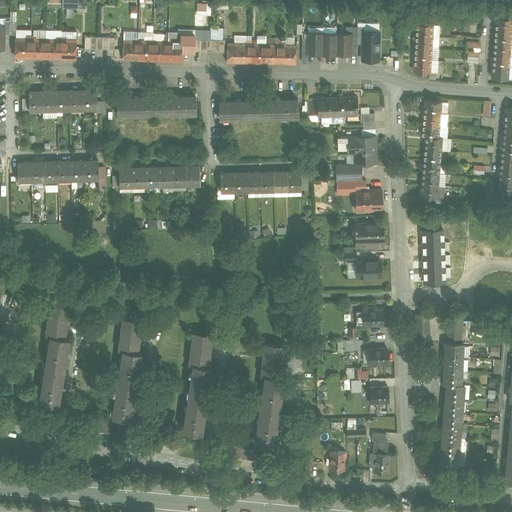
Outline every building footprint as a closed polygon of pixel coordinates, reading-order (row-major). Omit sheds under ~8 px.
[(211,4),(198,3),(197,15),(210,15),(211,4)] [(511,26),(511,17),(497,16),(496,29),(511,30),(511,26)] [(433,24),(417,23),(417,35),(433,36),(433,24)] [(222,39),(222,28),(211,28),(211,30),(210,38),(222,39)] [(210,38),(211,30),(197,29),(197,38),(210,38)] [(511,30),(496,29),(495,41),(511,42),(511,30)] [(379,30),(364,30),(364,43),(364,59),(379,59),(379,30)] [(323,32),(309,32),(309,38),(308,52),(308,53),(323,53),(323,33),(323,32)] [(181,33),(180,41),(184,42),(184,52),(195,52),(195,51),(196,39),(196,34),(181,33)] [(337,34),(323,33),(323,53),(323,54),(337,54),(337,53),(337,34)] [(352,33),(337,33),(337,34),(337,53),(351,54),(351,53),(352,37),(352,33)] [(27,38),(16,38),(16,57),(32,57),(32,35),(27,35),(27,38)] [(47,38),(37,38),(37,35),(32,35),(32,57),(46,57),(47,38)] [(56,38),(47,38),(46,57),(61,57),(62,35),(56,35),(56,38)] [(77,39),(67,39),(67,35),(62,35),(61,57),(77,58),(77,39)] [(433,36),(417,35),(416,47),(432,48),(433,36)] [(134,40),(124,40),(124,59),(139,59),(139,37),(134,37),(134,40)] [(154,41),(144,41),(145,38),(139,37),(139,59),(153,59),(154,41)] [(163,41),(154,41),(153,59),(168,60),(169,38),(164,38),(163,41)] [(180,41),(174,41),(174,38),(169,38),(168,60),(184,61),(184,52),(184,42),(180,41)] [(225,40),(213,40),(213,51),(225,52),(225,40)] [(247,43),(228,43),(228,62),(251,62),(252,40),(247,40),(247,43)] [(267,44),(257,44),(257,41),(252,40),(251,62),(266,63),(267,44)] [(466,61),(478,62),(480,42),(467,40),(466,48),(468,48),(466,61)] [(276,44),(267,44),(266,63),(281,63),(282,41),(276,41),(276,44)] [(286,41),(282,41),(281,63),(296,63),(296,45),(286,44),(286,41)] [(511,42),(495,41),(494,53),(510,54),(511,42)] [(432,48),(416,47),(415,59),(431,60),(432,48)] [(510,54),(494,53),(493,64),(509,66),(510,54)] [(431,60),(415,59),(414,71),(430,72),(431,60)] [(509,66),(493,64),(492,77),(508,78),(509,66)] [(96,89),(82,90),(83,108),(97,108),(97,101),(96,89)] [(69,90),(55,91),(56,109),(69,109),(69,90)] [(82,90),(69,90),(69,109),(83,108),(82,90)] [(42,91),(29,91),(29,98),(30,110),(43,110),(42,91)] [(56,109),(55,91),(42,91),(43,110),(56,109)] [(197,96),(117,98),(117,114),(197,112),(197,96)] [(344,97),(331,98),(332,115),(345,114),(344,97)] [(358,97),(344,97),(345,114),(358,114),(358,97)] [(318,98),(308,98),(308,115),(318,114),(318,98)] [(331,98),(318,98),(318,114),(318,115),(332,115),(331,98)] [(442,101),(426,99),(425,111),(441,113),(442,101)] [(298,100),(220,101),(220,118),(298,117),(298,100)] [(491,101),(484,100),(482,116),(489,117),(491,101)] [(441,113),(425,111),(424,123),(439,125),(441,113)] [(375,112),(361,113),(361,122),(363,122),(375,121),(375,112)] [(439,125),(424,123),(423,135),(427,135),(438,136),(439,125)] [(511,131),(504,131),(503,143),(511,144),(511,131)] [(376,135),(348,136),(349,152),(356,152),(356,162),(377,161),(376,135)] [(438,136),(427,135),(425,148),(441,149),(442,137),(438,136)] [(348,136),(340,136),(340,153),(349,152),(348,136)] [(511,144),(503,143),(502,155),(511,156),(511,144)] [(441,149),(425,148),(424,160),(440,161),(441,149)] [(511,156),(502,155),(501,167),(511,168),(511,156)] [(99,179),(99,160),(85,161),(86,179),(99,179)] [(440,161),(424,160),(423,172),(439,173),(440,161)] [(58,161),(45,162),(45,180),(59,180),(58,161)] [(72,161),(58,161),(59,180),(72,179),(72,161)] [(85,161),(72,161),(72,179),(86,179),(85,161)] [(32,162),(18,163),(19,181),(32,180),(32,162)] [(45,162),(32,162),(32,180),(45,180),(45,162)] [(350,166),(350,163),(337,163),(337,180),(353,179),(363,179),(362,166),(350,166)] [(174,166),(161,167),(161,185),(175,185),(174,166)] [(187,166),(174,166),(175,185),(188,185),(187,166)] [(201,184),(201,166),(187,166),(188,185),(201,184)] [(147,167),(134,168),(134,186),(148,186),(147,167)] [(161,167),(147,167),(148,186),(161,185),(161,167)] [(511,168),(501,167),(499,179),(511,180),(511,168)] [(134,168),(121,168),(121,187),(134,186),(134,168)] [(274,171),(261,172),(261,190),(275,190),(274,171)] [(288,189),(288,171),(274,171),(275,190),(288,189)] [(301,171),(288,171),(288,189),(302,189),(301,171)] [(247,172),(235,173),(235,191),(248,191),(247,172)] [(261,190),(261,172),(247,172),(248,191),(261,190)] [(439,173),(423,172),(422,184),(438,185),(439,173)] [(235,173),(221,173),(222,192),(235,191),(235,173)] [(353,187),(353,179),(337,180),(344,180),(344,193),(356,193),(356,189),(367,189),(367,187),(353,187)] [(363,179),(353,179),(353,187),(367,187),(366,179),(363,179)] [(511,180),(499,179),(498,191),(503,192),(511,192),(511,180)] [(438,185),(422,184),(421,196),(437,197),(438,185)] [(367,189),(356,189),(356,193),(357,210),(383,209),(382,189),(367,189)] [(56,214),(47,214),(47,222),(56,222),(56,214)] [(383,223),(356,224),(356,229),(353,229),(352,231),(352,236),(354,237),(356,237),(357,247),(384,246),(383,223)] [(269,227),(262,230),(265,236),(271,233),(269,227)] [(444,227),(422,227),(422,241),(445,240),(444,227)] [(445,240),(422,241),(423,254),(445,254),(445,240)] [(445,254),(423,254),(423,268),(446,267),(445,254)] [(382,276),(381,260),(363,261),(364,276),(382,276)] [(446,267),(423,268),(424,282),(446,281),(446,267)] [(69,305),(51,303),(47,335),(51,336),(41,402),(59,405),(69,338),(65,338),(69,305)] [(378,306),(364,306),(364,310),(357,311),(357,324),(364,323),(364,325),(383,324),(383,308),(378,309),(378,306)] [(142,320),(125,317),(121,349),(125,350),(114,417),(131,420),(142,353),(138,352),(142,320)] [(194,364),(184,431),(202,434),(212,366),(209,366),(212,333),(194,331),(191,363),(194,364)] [(266,375),(256,441),(274,444),(284,377),(280,377),(284,344),(266,342),(262,374),(266,375)] [(448,342),(446,342),(445,355),(463,356),(463,342),(448,342)] [(490,345),(490,354),(499,354),(499,345),(490,345)] [(388,347),(369,348),(370,363),(388,363),(388,347)] [(463,356),(445,355),(445,369),(462,370),(463,356)] [(493,371),(500,372),(501,358),(494,358),(493,371)] [(362,367),(351,367),(351,378),(362,378),(362,367)] [(462,370),(445,369),(444,382),(448,383),(462,384),(462,370)] [(362,378),(351,378),(351,389),(362,389),(362,378)] [(462,384),(448,383),(446,396),(464,397),(465,384),(462,384)] [(389,386),(370,387),(370,388),(371,396),(371,402),(389,402),(389,386)] [(464,397),(446,396),(445,409),(463,411),(464,397)] [(34,404),(10,400),(8,411),(33,415),(34,404)] [(463,411),(445,409),(444,423),(461,425),(463,411)] [(112,422),(93,419),(92,430),(110,432),(112,422)] [(461,425),(444,423),(443,436),(460,438),(461,425)] [(386,433),(373,432),(373,440),(377,440),(386,441),(386,440),(386,433)] [(181,436),(159,433),(157,443),(180,447),(181,436)] [(460,438),(443,436),(442,450),(459,451),(460,438)] [(386,441),(377,440),(375,452),(372,452),(370,466),(374,467),(374,471),(389,472),(391,454),(388,453),(389,441),(386,440),(386,441)] [(256,449),(231,445),(230,455),(254,459),(256,449)] [(347,452),(331,450),(330,469),(345,470),(347,452)] [(459,451),(442,450),(441,464),(458,465),(459,451)]
